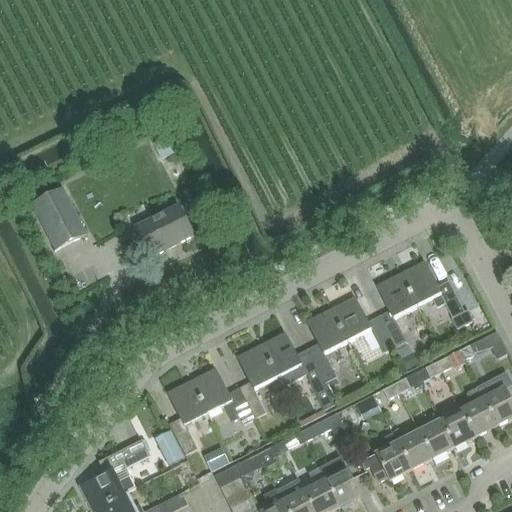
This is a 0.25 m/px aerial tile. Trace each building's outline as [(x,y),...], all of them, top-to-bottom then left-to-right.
[(154,145),(161,160),(177,152),(170,137),(154,145)] [(34,207),(57,251),(87,236),(64,191),(34,207)] [(132,227),(147,258),(190,236),(175,205),(132,227)] [(424,264),(400,276),(416,309),(433,300),(437,310),(444,306),(451,320),(463,314),(447,283),(437,289),(424,264)] [(400,276),(375,289),(388,313),(377,318),(393,350),(405,344),(393,321),(416,309),(400,276)] [(354,300),(330,312),(347,344),(369,333),(381,356),(393,350),(377,318),(367,324),(354,300)] [(323,356),(346,345),(330,312),(306,324),(319,349),(308,355),(323,386),(335,380),(323,356)] [(463,314),(451,320),(457,332),(472,324),(466,312),(463,314)] [(281,389),(304,377),(323,414),(334,408),(323,386),(308,355),(297,360),(284,336),(260,348),(277,380),(281,389)] [(457,354),(463,365),(475,358),(470,347),(457,354)] [(277,380),(260,348),(236,360),(249,385),(238,391),(254,422),(265,415),(254,392),(277,380)] [(441,376),(454,369),(448,358),(435,365),(441,376)] [(435,365),(414,376),(420,387),(422,386),(441,376),(435,365)] [(214,372),(190,384),(207,416),(223,408),(232,425),(239,421),(242,428),(254,422),(238,391),(227,396),(214,372)] [(420,387),(414,376),(393,387),(399,398),(415,389),(416,392),(423,388),(422,386),(420,387)] [(483,400),(481,401),(496,429),(511,420),(511,407),(503,390),(498,381),(490,385),(495,394),(483,400)] [(207,416),(190,384),(166,397),(179,421),(168,427),(184,458),(196,452),(184,428),(207,416)] [(389,403),(399,398),(393,387),(383,392),(389,403)] [(472,406),(460,412),(474,440),(496,429),(481,401),(483,400),(477,390),(466,396),(472,406)] [(352,408),(357,418),(368,412),(363,403),(352,408)] [(460,412),(439,423),(453,451),(474,440),(460,412)] [(342,426),(337,416),(321,424),(326,434),(342,426)] [(439,423),(417,434),(432,462),(453,451),(439,423)] [(299,435),(304,445),(326,434),(321,424),(299,435)] [(397,444),(396,445),(410,473),(432,462),(417,434),(397,444)] [(284,455),(304,445),(299,435),(278,446),(283,456),(284,455)] [(379,465),(369,470),(377,485),(387,480),(389,484),(410,473),(396,445),(397,444),(393,436),(384,441),(388,449),(374,456),(379,465)] [(142,442),(129,448),(98,464),(104,476),(79,489),(90,511),(92,511),(125,496),(135,490),(125,471),(150,458),(142,442)] [(263,466),(265,471),(286,460),(284,455),(283,456),(278,446),(256,457),(261,467),(263,466)] [(490,472),(507,467),(503,453),(486,458),(490,472)] [(235,468),(240,478),(261,467),(256,457),(235,468)] [(340,462),(318,473),(323,482),(338,511),(359,499),(345,471),(340,462)] [(235,468),(213,480),(219,490),(240,479),(240,478),(235,468)] [(315,487),(302,493),(311,511),(334,511),(338,511),(323,482),(318,473),(310,478),(315,487)] [(240,479),(219,490),(224,501),(246,490),(240,479)] [(297,484),(276,495),(280,505),(284,511),(311,511),(302,493),(297,484)] [(246,490),(224,501),(230,511),(252,500),(246,490)] [(270,510),(265,511),(284,511),(280,505),(276,495),(265,500),(270,510)] [(125,496),(92,511),(180,511),(187,509),(181,497),(159,508),(150,511),(141,511),(139,507),(132,510),(125,496)] [(252,500),(230,511),(229,511),(255,511),(257,511),(252,500)]
